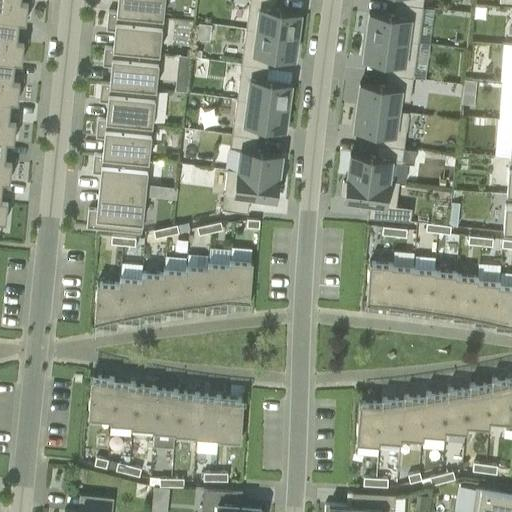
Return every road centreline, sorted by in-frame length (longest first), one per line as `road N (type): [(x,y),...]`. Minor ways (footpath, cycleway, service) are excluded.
road 1 (residential): [(70,0),(20,511)]
road 2 (residential): [(293,511),(309,187),(333,0)]
